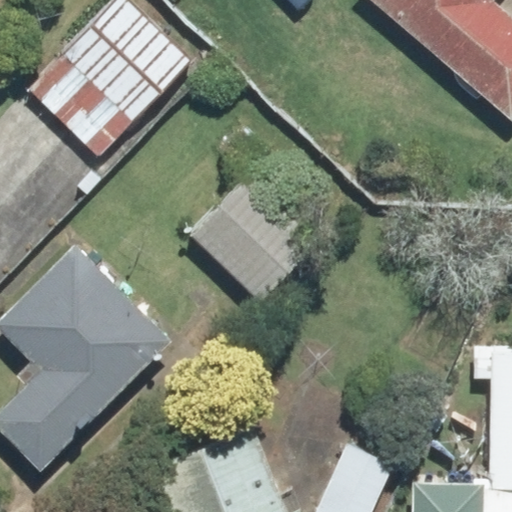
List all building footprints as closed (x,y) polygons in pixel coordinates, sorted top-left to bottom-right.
[(109,0),(23,90),(92,155),(182,62),(117,0),(109,0)] [(359,0),(506,122),(511,114),(511,28),(483,4),(486,0),(359,0)] [(306,244),(239,178),(185,232),(252,298),(306,244)] [(161,342),(64,246),(0,309),(0,337),(31,369),(0,400),(0,438),(31,469),(75,425),(69,419),(75,412),(83,420),(161,342)] [(511,348),(485,348),(483,485),(511,484),(511,348)] [(274,511),(244,430),(141,469),(157,511),(274,511)] [(363,511),(385,464),(341,444),(310,511),(363,511)] [(511,511),(511,492),(474,492),(474,485),(403,484),(402,511),(511,511)]
